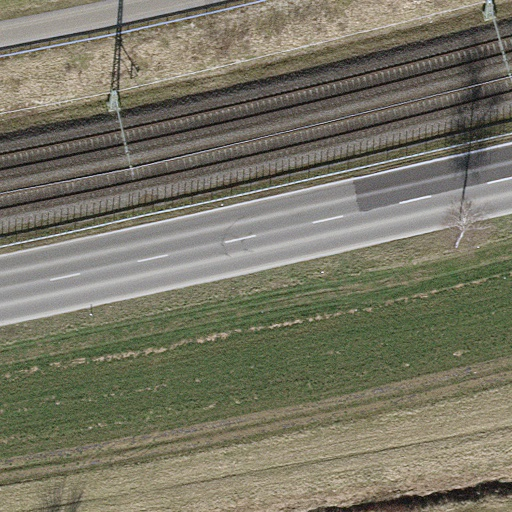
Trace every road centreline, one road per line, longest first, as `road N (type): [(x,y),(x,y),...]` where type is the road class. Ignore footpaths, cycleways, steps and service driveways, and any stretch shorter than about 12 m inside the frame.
road 1 (primary): [(511,179),(0,288)]
road 2 (track): [(190,0),(0,36)]
